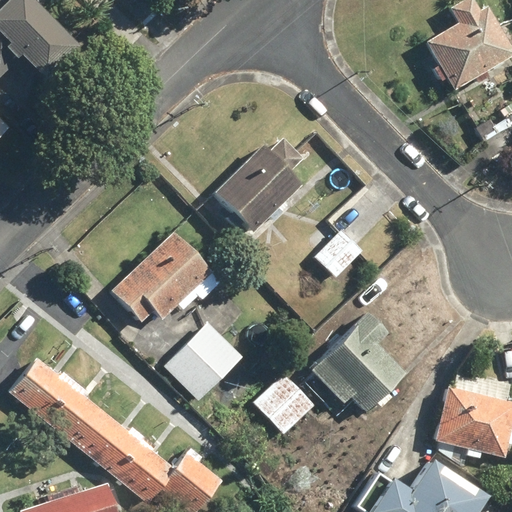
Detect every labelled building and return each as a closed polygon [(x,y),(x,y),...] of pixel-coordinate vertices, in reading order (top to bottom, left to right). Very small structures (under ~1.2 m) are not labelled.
[(73,51),(23,0),(0,0),(0,77),(11,67),(32,89),(73,51)] [(482,81),(479,76),(507,60),(478,10),(473,13),(466,1),(441,15),(449,28),(417,46),(430,69),(425,73),(432,86),(438,83),(445,95),(466,83),(469,89),(482,81)] [(511,112),(507,104),(466,131),(477,148),(511,125),(511,112)] [(282,211),(276,205),(293,189),(282,178),(296,165),(275,143),(263,155),(257,149),(205,199),(242,238),(259,221),(265,228),(282,211)] [(342,232),(316,258),(335,277),(362,251),(342,232)] [(167,235),(100,295),(130,328),(143,316),(152,325),(172,307),(177,312),(189,301),(192,305),(213,287),(167,235)] [(388,337),(367,315),(308,371),(341,407),(347,402),(362,417),(404,378),(376,348),(388,337)] [(202,326),(157,371),(193,405),(237,360),(202,326)] [(123,422),(116,432),(75,400),(83,390),(53,367),(46,377),(28,362),(0,397),(0,400),(139,509),(151,493),(175,511),(192,511),(214,484),(177,454),(165,470),(146,455),(153,445),(123,422)] [(276,378),(247,406),(277,437),(307,409),(276,378)] [(471,463),(472,457),(496,461),(506,407),(438,394),(427,448),(460,455),(459,460),(471,463)] [(379,451),(346,429),(315,475),(348,497),(379,451)] [(373,511),(477,511),(489,494),(430,459),(411,491),(381,474),(362,506),(373,511)] [(104,511),(97,490),(29,511),(104,511)]
